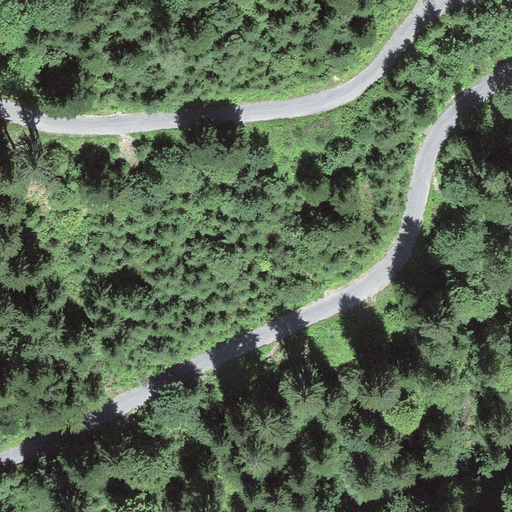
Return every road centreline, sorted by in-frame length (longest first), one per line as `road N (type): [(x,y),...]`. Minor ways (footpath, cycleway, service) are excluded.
road 1 (track): [(0,461),(55,443),(374,285),(413,240),(446,126),(511,71)]
road 2 (track): [(445,0),(365,79),(331,94),(92,129),(0,111)]
